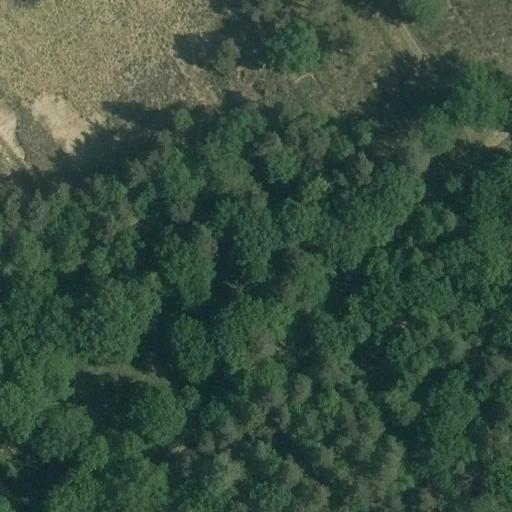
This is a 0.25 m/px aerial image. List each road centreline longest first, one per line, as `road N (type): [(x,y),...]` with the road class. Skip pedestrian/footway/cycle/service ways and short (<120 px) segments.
road 1 (track): [(113,511),(511,129)]
road 2 (track): [(380,0),(480,159)]
